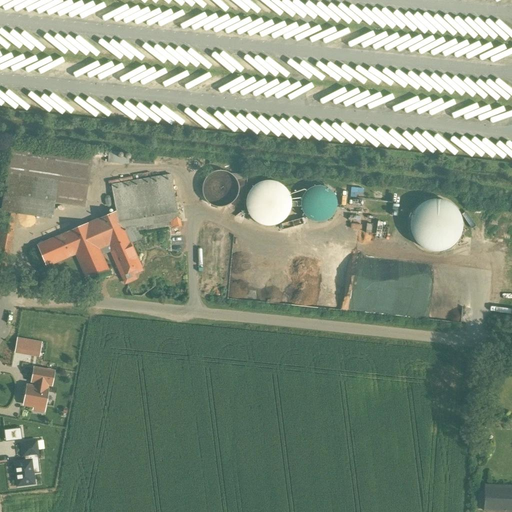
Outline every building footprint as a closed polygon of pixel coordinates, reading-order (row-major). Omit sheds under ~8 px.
[(91,158),(10,146),(6,174),(87,186),(91,158)] [(238,193),(238,189),(238,185),(237,182),(235,179),(232,175),(229,173),(226,172),(223,171),(219,171),(215,172),(212,173),(209,174),(206,177),(204,180),(203,183),(202,186),(202,190),(202,193),(203,196),(205,199),(208,203),(211,205),(214,206),(218,207),(221,207),(224,207),(228,206),(230,204),(233,202),(235,199),(237,196),(238,193)] [(149,172),(133,175),(134,181),(150,178),(149,172)] [(87,186),(6,174),(0,211),(16,213),(52,218),(54,205),(56,202),(84,206),(87,186)] [(134,181),(111,185),(116,211),(118,217),(176,207),(171,175),(150,178),(134,181)] [(269,226),(276,224),(283,220),(287,215),(290,208),(290,200),(288,193),(284,187),(278,183),(270,181),(263,181),(256,184),(251,189),(247,195),(246,202),(247,209),(250,216),(255,221),(261,225),(269,226)] [(301,207),(303,213),(306,217),(311,220),(316,222),(322,222),(327,220),(332,216),(335,211),(336,205),(336,199),(333,194),(329,189),(323,187),(317,186),(311,187),(306,191),(302,196),(300,202),(301,207)] [(441,200),(433,200),(425,202),(418,207),(412,213),(409,221),(409,230),(412,238),(418,245),(425,250),(433,252),(442,251),(450,247),(456,241),(460,234),(461,225),(460,217),(456,209),(449,204),(441,200)] [(116,211),(37,245),(46,267),(75,255),(87,282),(110,272),(100,250),(103,248),(100,239),(123,229),(129,228),(136,227),(179,219),(176,207),(118,217),(116,211)] [(16,213),(0,211),(0,275),(5,276),(16,213)] [(136,227),(136,231),(170,225),(170,227),(180,227),(179,219),(136,227)] [(181,252),(180,227),(170,227),(170,235),(171,252),(181,252)] [(123,229),(100,239),(103,248),(106,254),(111,251),(122,275),(122,273),(131,269),(139,266),(139,268),(140,267),(129,243),(134,241),(130,231),(129,228),(123,229)] [(142,272),(140,267),(139,268),(139,266),(131,269),(133,275),(142,272)] [(131,269),(122,273),(122,275),(125,283),(135,279),(133,275),(131,269)] [(16,349),(38,353),(40,342),(18,338),(16,349)] [(47,384),(50,385),(53,372),(34,369),(32,381),(35,382),(47,384)] [(27,386),(24,404),(34,406),(33,409),(43,411),(47,390),(46,389),(47,384),(35,382),(35,387),(27,386)] [(13,441),(22,440),(20,428),(11,429),(13,441)] [(36,441),(20,443),(22,457),(24,456),(25,461),(13,462),(16,486),(34,484),(31,461),(38,460),(38,455),(36,441)] [(511,511),(511,486),(484,486),(483,511),(511,511)]
